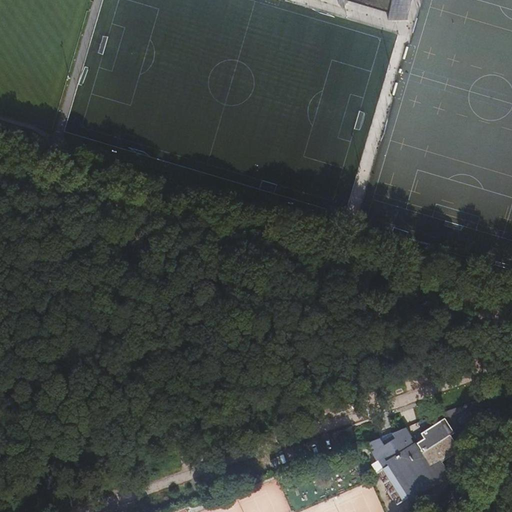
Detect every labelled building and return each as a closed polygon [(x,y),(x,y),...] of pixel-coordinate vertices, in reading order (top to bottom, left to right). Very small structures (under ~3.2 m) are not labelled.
[(348,1),(345,0),(338,0),(338,3),(344,10),(348,1)] [(345,0),(348,1),(390,13),(396,15),(400,0),(345,0)] [(400,0),(396,15),(390,13),(388,21),(408,21),(412,0),(400,0)] [(456,418),(454,412),(443,416),(445,422),(456,418)] [(439,417),(415,426),(417,434),(441,425),(439,417)] [(377,439),(362,444),(372,462),(386,455),(390,461),(387,464),(411,505),(448,483),(439,466),(457,457),(448,443),(419,460),(407,438),(409,437),(405,429),(389,435),(392,441),(380,446),(377,439)]
